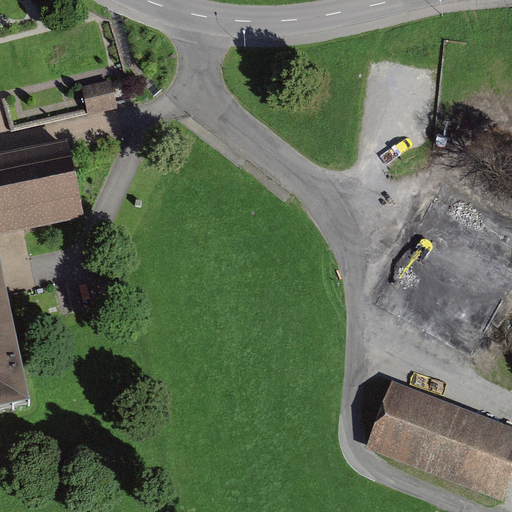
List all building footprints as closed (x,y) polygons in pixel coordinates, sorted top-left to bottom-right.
[(119,85),(83,94),(87,113),(88,116),(124,108),(119,85)] [(75,147),(0,163),(0,218),(5,240),(92,219),(75,147)] [(511,225),(444,186),(373,305),(481,368),(511,315),(511,225)] [(0,420),(40,411),(13,276),(0,283),(0,420)] [(511,479),(511,426),(399,382),(372,452),(503,503),(511,479)]
